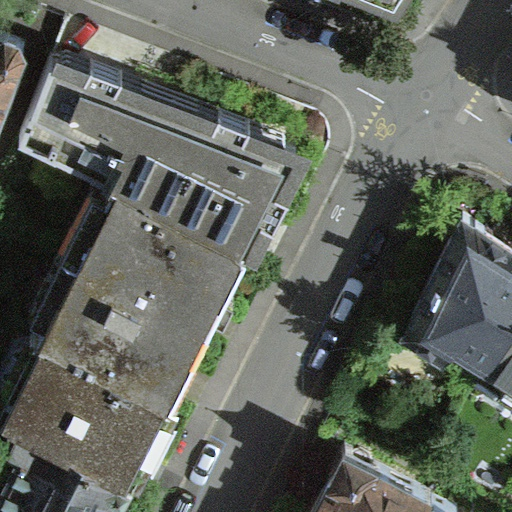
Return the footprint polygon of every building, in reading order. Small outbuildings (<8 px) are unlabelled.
[(0,28),(0,101),(24,38),(0,28)] [(112,172),(246,239),(259,213),(262,207),(272,212),(288,182),(277,177),(296,141),(245,122),(249,111),(218,99),(214,110),(117,73),(122,62),(90,50),(86,61),(52,48),(23,126),(112,172)] [(246,239),(112,172),(35,323),(169,391),(206,318),(246,239)] [(475,371),(487,354),(511,316),(511,241),(493,229),(463,209),(405,324),(475,371)] [(511,370),(511,316),(487,354),(511,370)] [(141,446),(169,391),(35,323),(33,322),(0,387),(0,400),(23,412),(131,467),(141,446)] [(19,444),(0,481),(0,495),(33,511),(107,511),(131,467),(23,412),(9,439),(19,444)] [(429,487),(430,485),(346,442),(311,510),(309,511),(450,511),(456,501),(429,487)] [(0,511),(33,511),(0,495),(0,511)]
